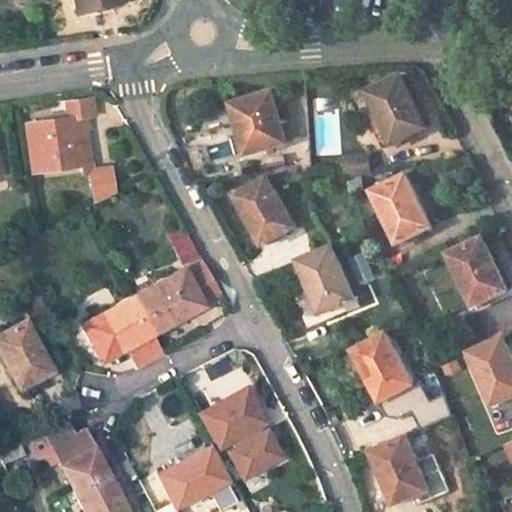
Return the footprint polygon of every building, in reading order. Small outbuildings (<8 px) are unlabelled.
[(120,0),(75,0),(81,23),(124,12),(120,0)] [(392,76),(359,94),(390,149),(423,131),(392,76)] [(275,96),(238,108),(253,158),(290,145),(275,96)] [(75,143),(89,141),(87,123),(98,122),(96,106),(70,109),(72,125),(28,130),(33,175),(79,171),(75,143)] [(89,141),(75,143),(79,171),(93,170),(89,141)] [(199,146),(188,148),(194,172),(205,169),(199,146)] [(364,152),(338,153),(339,172),(367,170),(364,152)] [(90,177),(94,208),(113,200),(110,175),(90,177)] [(411,181),(375,199),(399,250),(435,233),(411,181)] [(274,184),(243,199),(269,252),(300,235),(274,184)] [(181,226),(165,234),(179,263),(195,255),(181,226)] [(487,243),(449,261),(472,314),(511,295),(487,243)] [(340,253),(303,271),(330,323),(366,305),(340,253)] [(210,270),(207,265),(187,275),(190,280),(210,270)] [(187,275),(132,303),(152,340),(206,312),(226,302),(225,298),(223,294),(220,290),(210,270),(190,280),(187,275)] [(132,303),(81,328),(99,366),(125,353),(152,340),(132,303)] [(24,322),(0,334),(0,365),(13,393),(49,375),(24,322)] [(152,340),(125,353),(135,371),(161,357),(152,340)] [(388,340),(357,357),(381,407),(413,392),(388,340)] [(511,350),(509,343),(475,357),(497,410),(511,404),(511,350)] [(243,382),(200,413),(224,447),(227,444),(254,426),(267,416),(243,382)] [(187,416),(173,424),(185,446),(199,438),(187,416)] [(64,422),(41,435),(82,511),(126,511),(82,429),(71,435),(64,422)] [(275,458),(254,426),(227,444),(232,451),(226,455),(242,479),(275,458)] [(409,439),(375,454),(396,509),(431,496),(409,439)] [(208,450),(162,475),(179,511),(184,511),(227,489),(208,450)]
